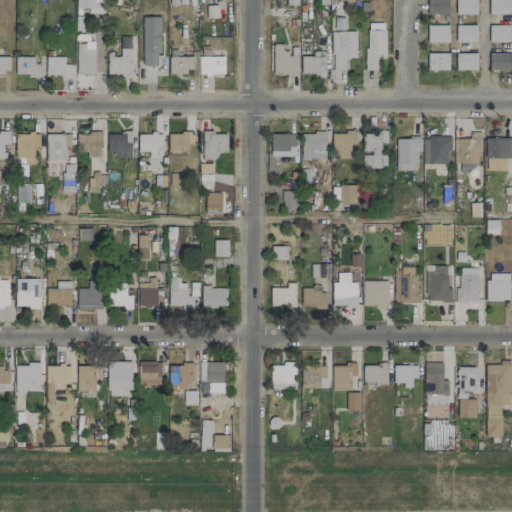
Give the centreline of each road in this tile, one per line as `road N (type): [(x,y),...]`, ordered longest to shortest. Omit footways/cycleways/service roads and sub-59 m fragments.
road 1 (residential): [(248,0),(250,511)]
road 2 (residential): [(0,336),(511,338)]
road 3 (residential): [(0,105),(511,107)]
